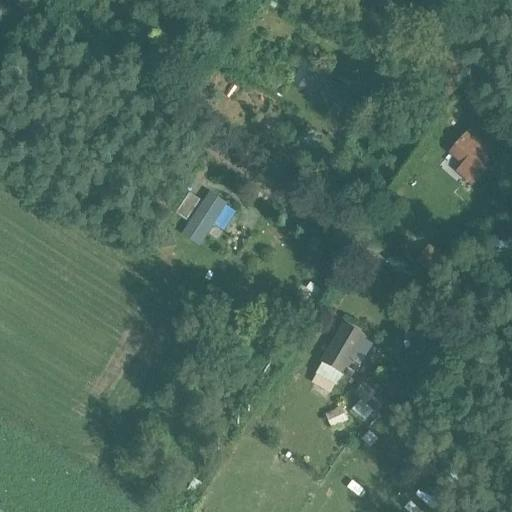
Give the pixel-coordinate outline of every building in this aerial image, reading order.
[(188,28),(206,38),(214,23),(197,13),(188,28)] [(299,89),(339,118),(353,97),(312,68),(299,89)] [(388,94),(407,100),(412,86),(392,78),(388,94)] [(457,105),(448,118),(450,120),(449,122),(458,127),(459,126),(463,128),(472,115),(457,105)] [(471,130),(449,155),(462,167),(456,174),(472,188),(488,171),(485,168),(498,154),(471,130)] [(235,216),(203,194),(199,200),(190,194),(176,215),(186,222),(194,211),(197,213),(184,233),(200,243),(213,223),(225,231),(235,216)] [(173,234),(159,237),(161,250),(176,248),(173,234)] [(428,248),(415,266),(438,280),(451,262),(428,248)] [(302,288),(294,297),(310,309),(318,299),(302,288)] [(344,329),(317,374),(338,386),(365,341),(344,329)] [(265,389),(280,365),(272,361),(258,385),(265,389)] [(370,377),(366,382),(376,391),(380,386),(370,377)] [(376,391),(366,382),(361,387),(358,384),(351,391),(361,401),(373,412),(377,415),(388,402),(376,391)] [(361,401),(352,411),(364,422),(373,412),(361,401)] [(265,403),(252,422),(260,427),(272,408),(265,403)] [(332,430),(349,423),(342,408),(325,415),(332,430)] [(194,480),(186,492),(197,499),(204,487),(194,480)]
